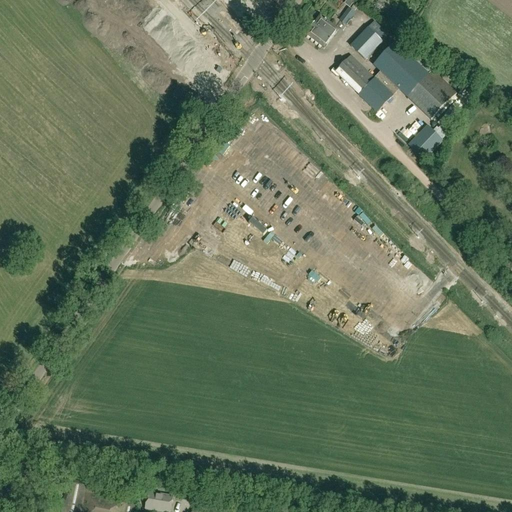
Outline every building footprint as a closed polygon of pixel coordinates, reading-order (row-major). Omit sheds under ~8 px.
[(348,6),(337,16),(342,22),(353,12),(348,6)] [(296,28),(323,50),(338,31),(320,17),(314,24),(305,16),(296,28)] [(351,47),(365,61),(383,43),(369,29),(351,47)] [(351,57),(339,70),(362,92),(358,96),(377,114),(399,91),(407,98),(431,121),(457,95),(428,67),(424,71),(396,45),(375,67),(381,74),(375,80),(351,57)] [(384,120),(394,108),(389,104),(380,116),(384,120)] [(428,128),(411,147),(425,160),(443,142),(428,128)] [(130,502),(130,500),(95,493),(97,487),(71,482),(59,511),(134,511),(136,503),(130,502)] [(148,493),(146,510),(158,511),(169,511),(173,497),(148,493)]
